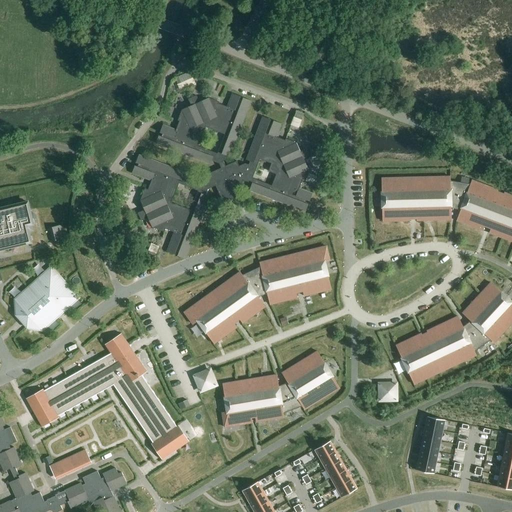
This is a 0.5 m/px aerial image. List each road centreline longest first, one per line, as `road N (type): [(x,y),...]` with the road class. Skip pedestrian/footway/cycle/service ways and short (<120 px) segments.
road 1 (residential): [(121,295),(100,241),(104,184),(174,70),(197,69),(346,127)]
road 2 (residential): [(357,315),(373,322),(403,315),(452,281),(457,265),(445,249),(421,249),(387,256),(350,278)]
road 3 (unclassified): [(346,96),(511,159)]
road 4 (unclassified): [(96,0),(238,52)]
road 5 (unclassified): [(12,374),(121,295)]
road 6 (unclassified): [(121,295),(236,247)]
